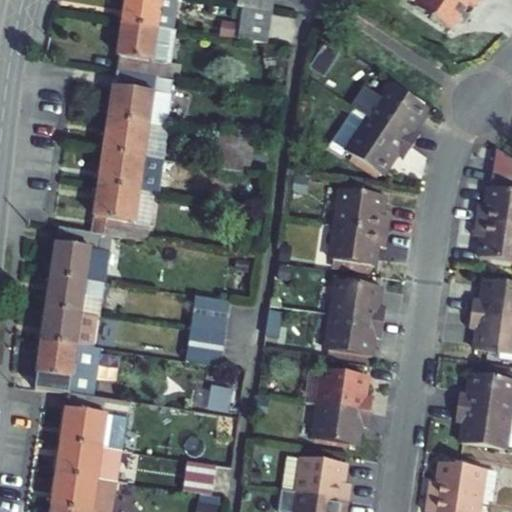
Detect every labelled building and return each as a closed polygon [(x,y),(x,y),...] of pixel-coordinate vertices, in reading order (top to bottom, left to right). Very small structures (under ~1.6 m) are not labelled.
[(177,0),(127,0),(124,25),(172,32),(173,32),(177,0)] [(238,0),(237,8),(243,9),(272,13),(273,0),(238,0)] [(479,0),(407,0),(416,6),(415,7),(430,17),(429,19),(433,22),(435,20),(452,31),(469,5),(474,9),(479,0)] [(238,41),(268,45),(272,13),(243,9),(238,41)] [(120,58),(118,73),(173,81),(179,82),(181,66),(167,64),(172,32),(124,25),(119,58),(120,58)] [(114,87),(109,120),(166,129),(173,81),(118,73),(116,88),(114,87)] [(355,110),(412,148),(420,135),(412,130),(426,109),(390,85),(381,99),(364,88),(351,108),(355,110)] [(412,148),(355,110),(332,144),(382,177),(396,156),(403,161),(412,148)] [(109,120),(105,153),(144,159),(163,162),(168,129),(166,129),(109,120)] [(219,137),(214,169),(249,174),(253,142),(219,137)] [(511,159),(494,148),(485,208),(477,207),(475,222),(511,227),(511,159)] [(105,153),(100,186),(139,191),(144,159),(105,153)] [(159,194),(163,162),(144,159),(139,191),(155,194),(159,194)] [(148,242),(155,194),(139,191),(100,186),(93,234),(112,237),(148,242)] [(341,191),(335,226),(387,233),(389,218),(381,217),(384,197),(341,191)] [(481,238),(479,258),(487,259),(511,263),(511,227),(475,222),(472,237),(481,238)] [(330,261),(333,261),(371,266),(374,267),(376,247),(385,248),(387,233),(335,226),(330,261)] [(59,229),(52,277),(104,284),(112,237),(93,234),(59,229)] [(511,263),(487,259),(487,265),(511,268),(511,263)] [(371,266),(333,261),(331,269),(370,275),(371,266)] [(52,277),(47,309),(99,316),(104,284),(52,277)] [(511,285),(485,281),(482,301),(473,300),(471,315),(511,321),(511,285)] [(337,282),(332,317),(384,324),(386,309),(377,308),(380,288),(337,282)] [(191,331),(226,336),(231,303),(195,298),(191,331)] [(42,342),(94,349),(99,316),(47,309),(42,342)] [(511,356),(511,321),(471,315),(469,330),(477,331),(474,351),(511,356)] [(367,363),(368,357),(370,357),(373,338),(382,339),(384,324),(332,317),(326,358),(367,363)] [(186,363),(222,368),(226,336),(191,331),(186,363)] [(68,395),(94,399),(101,350),(94,349),(42,342),(35,390),(68,395)] [(305,404),(319,406),(370,413),(372,398),(364,397),(367,377),(310,369),(305,404)] [(458,409),(509,416),(511,396),(511,381),(471,375),(468,395),(459,394),(458,409)] [(198,407),(232,412),(236,387),(202,382),(198,407)] [(130,404),(94,399),(68,395),(62,443),(122,452),(130,404)] [(357,447),(360,427),(368,428),(370,413),(319,406),(314,445),(348,450),(349,446),(357,447)] [(455,424),(464,425),(461,445),(504,451),(509,416),(458,409),(455,424)] [(57,475),(117,484),(122,452),(62,443),(57,475)] [(287,457),(281,492),(348,501),(350,486),(342,485),(345,465),(302,459),(287,457)] [(189,463),(184,493),(211,496),(215,467),(189,463)] [(375,483),(375,464),(356,463),(356,483),(375,483)] [(440,464),(437,484),(428,483),(426,498),(478,505),(491,507),(496,472),(440,464)] [(52,508),(81,511),(113,511),(117,484),(57,475),(52,508)] [(346,511),(348,501),(281,492),(278,511),(346,511)] [(476,511),(478,505),(426,498),(424,511),(476,511)]
